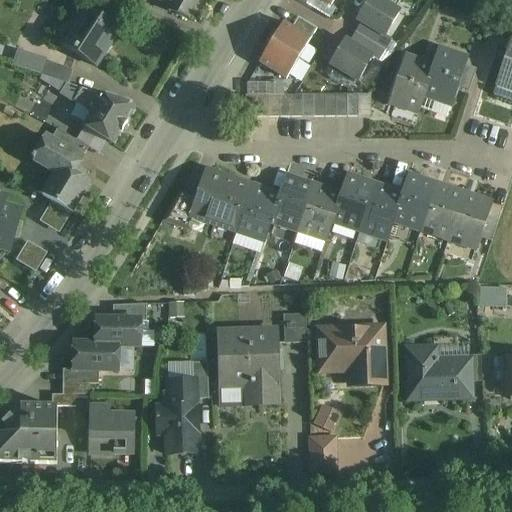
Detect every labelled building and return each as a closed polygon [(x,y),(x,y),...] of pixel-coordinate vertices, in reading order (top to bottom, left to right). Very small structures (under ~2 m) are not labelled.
[(149,0),(170,6),(167,11),(187,20),(197,0),(149,0)] [(328,5),(319,0),(309,0),(306,6),(322,15),(328,5)] [(399,13),(376,0),(369,0),(357,21),(366,26),(353,47),(370,56),(376,47),(376,46),(382,36),(385,37),(399,13)] [(331,7),(328,5),(322,15),(329,20),(335,10),(331,7)] [(120,31),(84,8),(60,46),(97,69),(105,55),(103,53),(117,31),(119,32),(120,31)] [(315,29),(298,19),(292,29),(309,39),(315,29)] [(292,29),(283,24),(271,44),(298,60),(311,40),(309,39),(292,29)] [(321,33),(315,29),(309,39),(311,40),(315,43),(321,33)] [(385,37),(382,36),(376,46),(385,52),(391,41),(385,37)] [(511,41),(497,85),(511,90),(511,41)] [(353,47),(345,42),(330,65),(358,82),(372,58),(370,56),(353,47)] [(298,60),(271,44),(259,64),(286,81),(298,60)] [(385,52),(376,46),(376,47),(370,56),(372,58),(379,62),(385,52)] [(467,61),(439,51),(433,68),(423,97),(452,107),(458,88),(465,66),(467,61)] [(433,68),(405,58),(390,104),(418,114),(423,97),(433,68)] [(72,72),(46,63),(41,77),(67,86),(72,72)] [(476,70),(465,66),(458,88),(469,92),(476,70)] [(67,86),(41,77),(33,92),(35,96),(49,104),(49,105),(63,114),(72,100),(81,105),(91,101),(92,105),(80,125),(113,144),(135,109),(131,107),(67,86)] [(267,85),(248,85),(248,97),(256,97),(267,97),(267,85)] [(313,119),(313,96),(302,97),(302,119),(313,119)] [(324,119),(324,96),(313,96),(313,119),(324,119)] [(335,96),(324,96),(324,119),(336,119),(335,96)] [(347,96),(335,96),(336,119),(347,119),(347,96)] [(358,119),(358,96),(347,96),(347,119),(358,119)] [(248,97),(245,97),(245,119),(257,119),(256,97),(248,97)] [(267,97),(256,97),(257,119),(268,119),(268,97),(267,97)] [(274,97),(268,97),(268,119),(279,119),(279,97),(275,97),(274,97)] [(290,97),(279,97),(279,119),(291,119),(290,97)] [(302,119),(302,97),(290,97),(291,119),(302,119)] [(56,174),(43,197),(71,214),(72,213),(88,186),(72,177),(88,149),(56,131),(51,142),(46,139),(36,158),(34,156),(32,160),(56,174)] [(252,188),(207,172),(197,202),(192,218),(193,218),(237,233),(252,188)] [(436,186),(409,177),(403,196),(394,223),(421,232),(436,186)] [(314,187),(286,178),(280,197),(271,224),(298,233),(314,187)] [(375,187),(348,178),(341,196),(332,223),(360,232),(375,187)] [(464,196),(436,186),(421,232),(449,241),(464,196)] [(341,196),(314,187),(298,233),(326,242),(332,223),(341,196)] [(403,196),(375,187),(360,232),(387,241),(394,223),(403,196)] [(280,197),(252,188),(237,233),(264,242),(271,224),(280,197)] [(21,212),(2,207),(5,198),(0,196),(0,250),(9,253),(19,216),(21,212)] [(197,202),(179,196),(164,221),(189,230),(193,218),(192,218),(197,202)] [(492,205),(464,196),(449,241),(476,251),(480,239),(488,218),(492,205)] [(499,221),(488,218),(480,239),(491,243),(499,221)] [(34,273),(46,252),(25,241),(14,261),(34,273)] [(511,293),(511,290),(486,284),(485,302),(510,310),(511,293)] [(146,306),(113,308),(113,322),(140,322),(140,323),(146,323),(146,306)] [(306,317),(283,318),(284,346),(307,345),(306,317)] [(113,322),(100,322),(96,326),(96,346),(118,347),(118,349),(140,349),(140,323),(140,322),(113,322)] [(382,330),(319,332),(320,374),(349,373),(350,387),(384,386),(382,330)] [(277,333),(248,334),(248,338),(218,339),(220,383),(251,382),(252,408),(279,407),(277,333)] [(96,346),(78,346),(74,350),(73,372),(73,373),(99,373),(117,374),(118,349),(118,347),(96,346)] [(467,362),(437,364),(437,361),(435,361),(435,351),(407,352),(409,401),(470,399),(470,384),(469,362),(467,362)] [(511,353),(511,354),(511,360),(507,360),(493,360),(493,384),(507,385),(507,398),(511,398),(511,402),(511,401),(511,353)] [(481,357),(467,358),(467,362),(469,362),(470,384),(482,384),(481,357)] [(208,365),(192,365),(193,383),(196,383),(197,402),(209,401),(208,365)] [(99,373),(73,373),(73,372),(63,372),(63,385),(86,386),(98,386),(99,373)] [(193,383),(169,384),(170,411),(157,412),(158,435),(166,434),(167,457),(199,456),(197,402),(196,383),(193,383)] [(86,386),(63,385),(62,397),(76,397),(86,397),(86,386)] [(62,397),(52,397),(52,409),(76,409),(76,397),(62,397)] [(332,434),(340,414),(319,406),(312,427),(332,434)] [(57,410),(21,409),(0,429),(0,464),(56,466),(57,410)] [(108,410),(91,410),(90,456),(132,457),(133,418),(108,418),(108,410)] [(335,440),(310,441),(311,474),(336,474),(335,440)]
